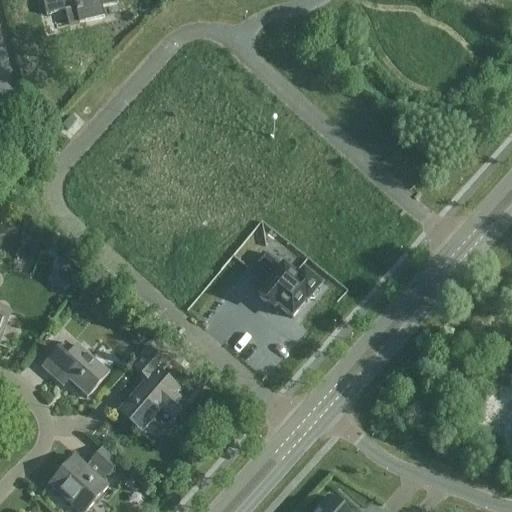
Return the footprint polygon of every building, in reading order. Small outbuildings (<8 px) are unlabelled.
[(42,0),(47,16),(65,12),(69,27),(104,18),(102,8),(118,4),(116,0),(42,0)] [(77,122),(72,117),(63,127),(68,132),(77,122)] [(26,247),(24,253),(27,258),(32,260),(37,258),(39,253),(38,247),(32,245),(26,247)] [(267,255),(252,273),(268,286),(258,298),(274,311),(278,307),(292,319),(306,303),(307,304),(310,300),(314,300),(318,295),(317,292),(320,288),(303,274),(302,276),(298,272),(294,277),(267,255)] [(52,279),(61,292),(72,285),(64,272),(52,279)] [(0,340),(9,312),(0,309),(0,340)] [(75,352),(66,344),(43,370),(64,389),(69,382),(88,399),(110,374),(79,347),(75,352)] [(169,367),(149,349),(132,368),(150,384),(133,402),(131,400),(118,413),(142,434),(162,412),(174,422),(189,406),(178,395),(181,392),(162,375),(169,367)] [(119,465),(102,450),(92,462),(95,465),(89,471),(75,458),(50,486),(78,511),(87,511),(109,488),(102,482),(107,476),(108,477),(119,465)] [(345,511),(330,498),(317,511),(345,511)]
